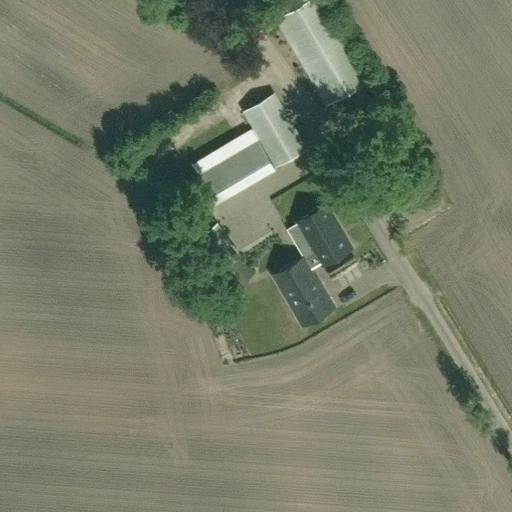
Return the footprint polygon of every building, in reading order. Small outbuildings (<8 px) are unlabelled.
[(327,104),(369,80),(321,0),(307,0),(276,18),(327,104)] [(214,202),(276,166),(307,148),(274,93),(243,111),(259,139),(198,175),(214,202)] [(354,144),(378,129),(368,114),(345,129),(354,144)] [(326,295),(321,286),(311,268),(319,263),(320,264),(361,240),(354,229),(359,227),(348,208),(344,211),(326,181),(285,204),(313,253),(305,258),(304,256),(276,273),(282,283),(279,284),(303,324),(330,308),(323,297),(326,295)] [(219,272),(241,256),(217,223),(195,239),(219,272)]
